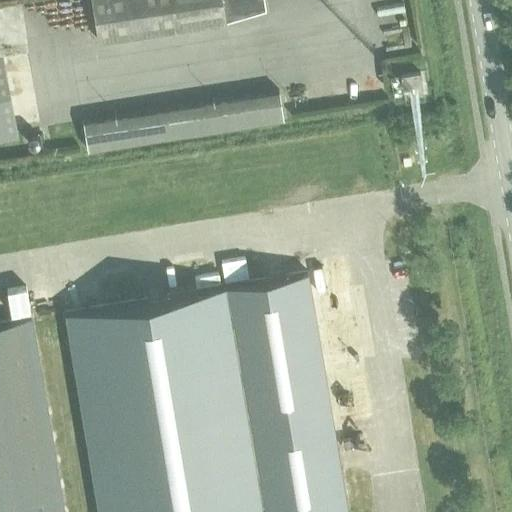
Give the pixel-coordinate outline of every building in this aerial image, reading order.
[(93,0),(99,41),(227,21),(226,15),(265,9),(263,0),(93,0)] [(3,51),(0,51),(0,136),(19,133),(3,51)] [(284,91),(127,116),(87,123),(91,151),(288,119),(284,91)] [(214,511),(261,504),(262,511),(338,511),(347,511),(331,412),(359,407),(335,268),(306,273),(306,272),(66,312),(99,511),(214,511)] [(0,323),(0,511),(63,511),(31,318),(0,323)]
